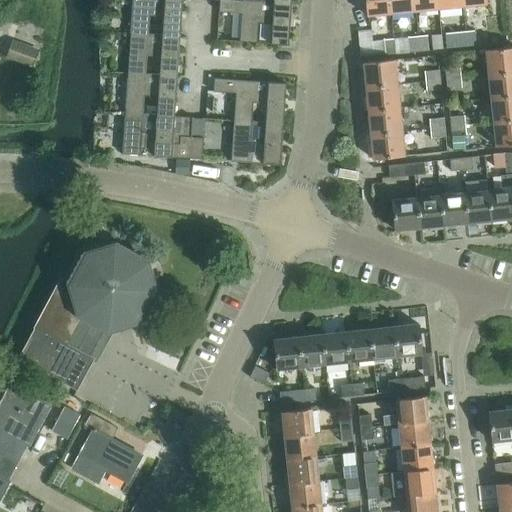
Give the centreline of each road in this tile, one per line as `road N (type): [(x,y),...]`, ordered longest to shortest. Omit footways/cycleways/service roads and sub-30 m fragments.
road 1 (residential): [(296,224),(33,173)]
road 2 (residential): [(475,511),(458,353),(478,287)]
road 3 (residential): [(212,403),(296,224)]
road 4 (residential): [(478,287),(296,224)]
road 5 (residential): [(296,224),(318,68)]
road 6 (residential): [(254,511),(245,425),(212,403)]
road 7 (residential): [(193,58),(318,68)]
road 8 (residential): [(157,511),(212,403)]
